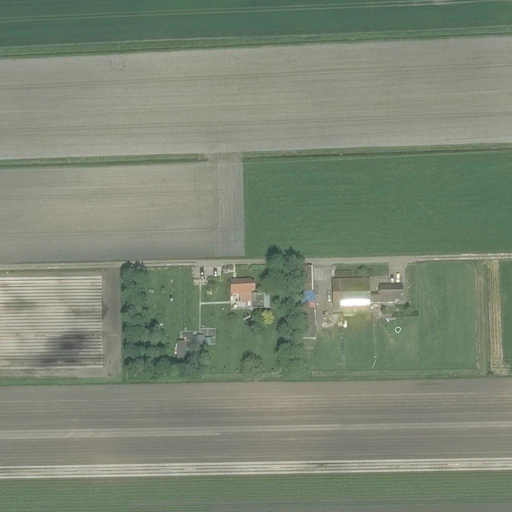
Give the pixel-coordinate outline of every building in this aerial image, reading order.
[(311,268),(299,269),(302,341),(315,340),(314,296),(312,296),(311,268)] [(395,304),(395,302),(401,302),(401,286),(378,286),(378,294),(369,294),(369,280),(331,281),(332,311),(370,310),(370,305),(395,304)] [(254,283),(251,283),(251,281),(230,281),(231,295),(252,294),(252,292),(255,292),(254,283)] [(255,294),(256,301),(252,302),(252,309),(269,309),(269,294),(255,294)] [(191,338),(191,336),(183,336),(183,340),(185,340),(185,351),(191,351),(191,346),(196,346),(196,344),(196,339),(191,338)]
